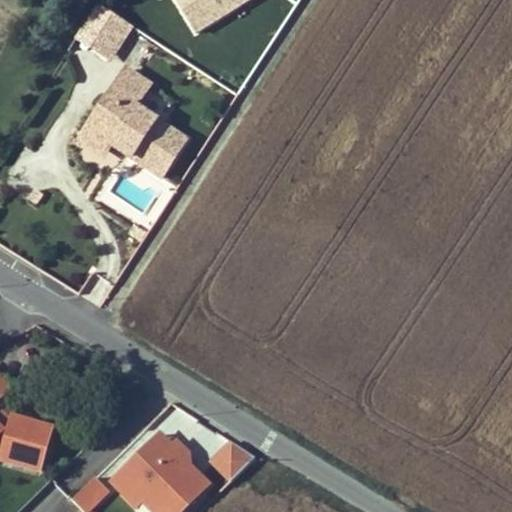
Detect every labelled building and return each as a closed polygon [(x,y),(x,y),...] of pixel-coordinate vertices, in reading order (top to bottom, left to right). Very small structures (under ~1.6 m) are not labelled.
[(172,0),(192,34),(254,0),(172,0)] [(98,3),(74,39),(110,63),(134,28),(98,3)] [(122,71),(77,141),(102,158),(110,147),(157,179),(181,141),(134,109),(147,88),(122,71)] [(0,461),(39,471),(50,428),(9,417),(5,433),(0,430),(0,396),(7,389),(0,383),(0,461)] [(0,430),(5,433),(9,417),(0,408),(0,430)] [(171,447),(160,434),(154,439),(166,451),(171,447)] [(207,463),(229,483),(252,458),(230,438),(207,463)] [(136,506),(141,500),(146,495),(158,507),(163,503),(172,511),(180,511),(209,485),(183,458),(187,454),(175,442),(171,447),(166,451),(154,439),(111,481),(136,506)] [(73,501),(83,511),(88,511),(90,511),(108,492),(95,479),(73,501)] [(141,500),(152,511),(172,511),(163,503),(158,507),(146,495),(141,500)]
